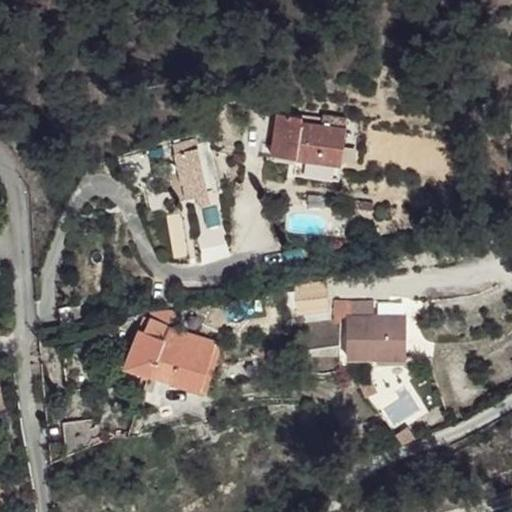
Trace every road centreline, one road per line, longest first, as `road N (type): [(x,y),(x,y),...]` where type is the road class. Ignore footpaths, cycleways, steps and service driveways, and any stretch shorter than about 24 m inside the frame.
road 1 (unclassified): [(48,511),(23,203),(0,130)]
road 2 (unclassified): [(329,511),(366,466),(406,437),(511,395)]
